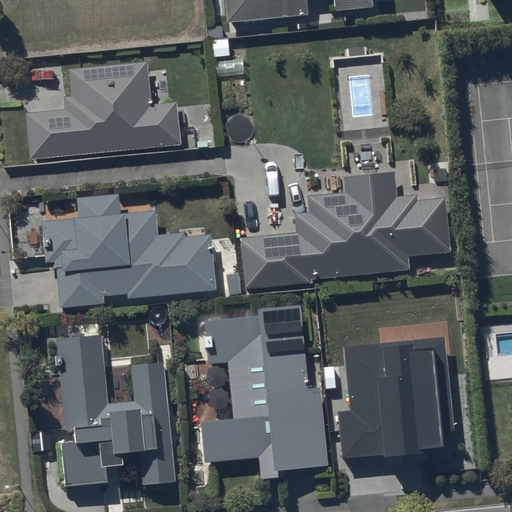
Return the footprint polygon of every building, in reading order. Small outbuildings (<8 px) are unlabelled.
[(223,0),(225,17),(316,9),(314,0),(332,0),(334,6),(372,2),(371,0),(223,0)] [(65,104),(24,108),(28,155),(187,139),(186,134),(178,134),(177,128),(192,127),(190,110),(176,112),(175,99),(149,101),(145,59),(68,67),(70,92),(64,93),(65,104)] [(294,229),(239,234),(243,284),(308,279),(308,273),(406,265),(404,251),(447,247),(443,193),(416,195),(416,189),(396,191),(394,167),(342,171),(343,188),(306,191),(308,207),(293,209),(294,229)] [(101,297),(125,296),(126,301),(217,295),(216,281),(219,281),(218,265),(213,266),(211,234),(155,237),(153,214),(116,216),(115,199),(79,201),(80,220),(75,221),(75,224),(45,226),(47,262),(57,261),(60,307),(102,304),(101,297)] [(285,480),(284,470),(327,467),(324,428),(329,428),(324,356),(310,357),(306,308),(302,308),(302,305),(294,306),(293,304),(270,305),(271,309),(260,310),(260,317),(199,321),(201,342),(204,342),(205,347),(208,347),(210,365),(229,363),(233,418),(200,420),(204,465),(257,461),(259,482),(285,480)] [(175,480),(164,359),(129,362),(133,400),(108,402),(101,335),(57,339),(58,352),(54,352),(55,364),(60,363),(66,430),(60,431),(65,486),(108,482),(106,460),(121,459),(121,454),(139,452),(142,483),(175,480)] [(424,341),(349,352),(357,412),(338,414),(344,456),(398,449),(397,442),(413,440),(414,450),(441,447),(439,427),(449,426),(442,373),(429,375),(424,341)]
